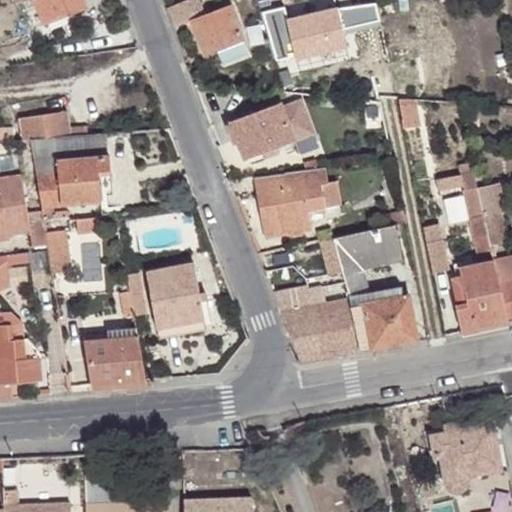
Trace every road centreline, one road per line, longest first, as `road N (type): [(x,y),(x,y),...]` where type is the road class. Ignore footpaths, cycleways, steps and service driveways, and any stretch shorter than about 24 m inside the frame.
road 1 (unclassified): [(286,394),(141,0)]
road 2 (unclassified): [(286,394),(0,421)]
road 3 (residential): [(286,394),(511,352)]
